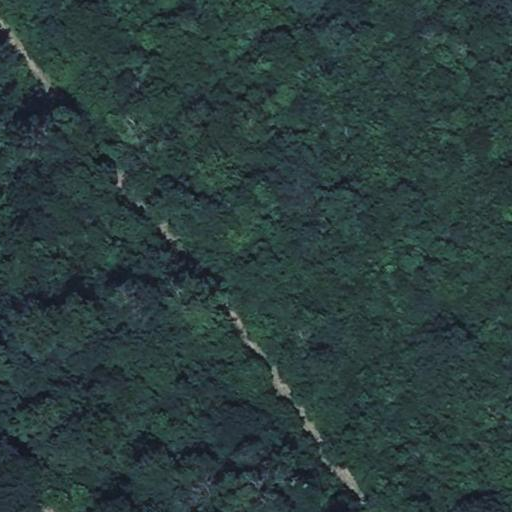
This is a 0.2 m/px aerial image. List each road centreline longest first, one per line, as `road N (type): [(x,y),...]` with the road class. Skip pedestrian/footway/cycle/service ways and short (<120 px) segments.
road 1 (track): [(0,12),(121,165),(364,511)]
road 2 (track): [(154,511),(110,418),(0,359)]
